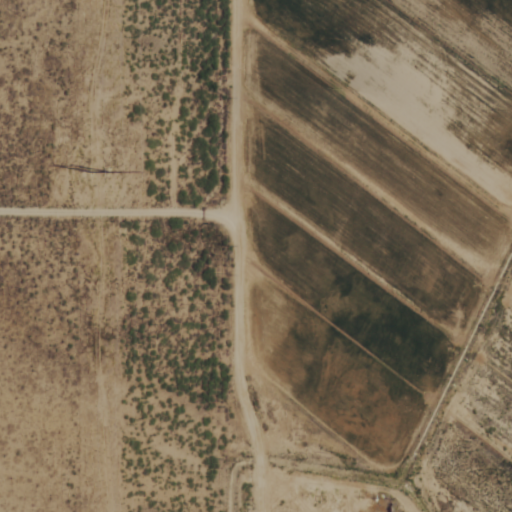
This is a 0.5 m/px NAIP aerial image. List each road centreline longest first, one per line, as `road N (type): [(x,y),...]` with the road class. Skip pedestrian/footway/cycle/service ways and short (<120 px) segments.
road 1 (residential): [(261,511),(258,441),(241,380),(238,0)]
road 2 (residential): [(238,211),(0,210)]
